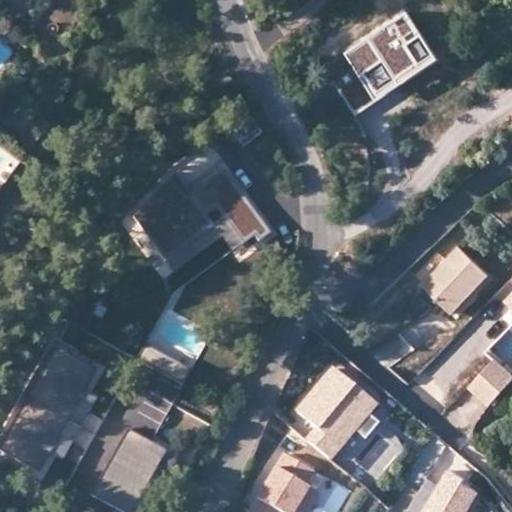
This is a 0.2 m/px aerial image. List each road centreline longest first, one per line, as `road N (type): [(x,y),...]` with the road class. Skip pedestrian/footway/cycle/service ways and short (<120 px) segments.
road 1 (residential): [(227,0),(300,148),(320,222),(312,283)]
road 2 (residential): [(312,283),(348,299),(511,164)]
road 3 (residential): [(312,283),(208,511)]
